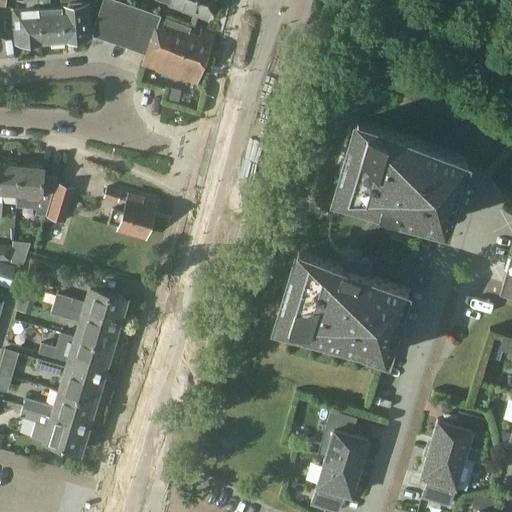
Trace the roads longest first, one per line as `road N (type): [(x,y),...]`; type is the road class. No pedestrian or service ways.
road 1 (tertiary): [(124,494),(224,160)]
road 2 (residential): [(451,264),(372,511)]
road 3 (residential): [(112,133),(117,90),(102,73),(0,79)]
road 4 (tertiary): [(224,160),(273,9)]
